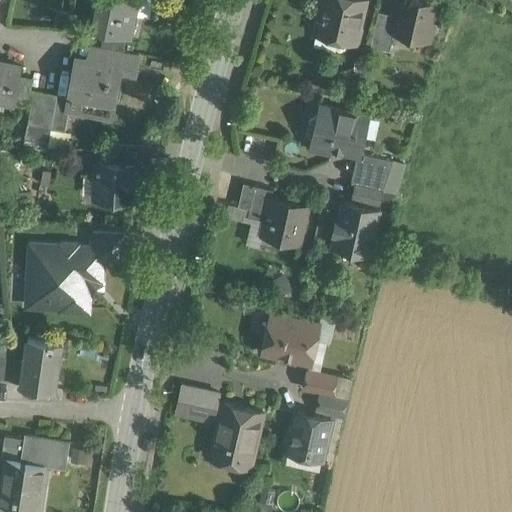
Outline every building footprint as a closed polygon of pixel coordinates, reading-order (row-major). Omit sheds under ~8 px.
[(136,0),(100,0),(95,27),(130,34),(136,0)] [(365,0),(323,0),(316,32),(340,37),(343,41),(352,43),(360,38),(362,29),(359,25),(365,0)] [(437,3),(425,0),(400,0),(397,15),(393,31),(394,31),(428,39),(437,3)] [(397,15),(378,10),(370,45),(389,50),(394,31),(393,31),(397,15)] [(126,39),(104,34),(102,46),(124,50),(126,39)] [(102,46),(99,58),(137,65),(139,53),(124,50),(102,46)] [(137,65),(99,58),(98,63),(76,58),(67,106),(112,115),(119,76),(134,79),(137,65)] [(21,65),(0,60),(0,95),(15,98),(20,75),(21,65)] [(32,77),(20,75),(15,98),(28,101),(32,77)] [(57,93),(34,89),(28,123),(51,128),(57,93)] [(368,116),(321,105),(319,113),(316,112),(310,116),(307,127),(311,133),(314,134),(312,142),(359,153),(368,116)] [(143,142),(114,141),(114,149),(106,149),(105,160),(136,162),(136,164),(142,164),(143,142)] [(393,159),(364,152),(363,157),(357,156),(351,182),(356,183),(383,189),(393,159)] [(105,160),(98,160),(95,196),(134,198),(134,184),(138,185),(139,168),(135,168),(136,164),(136,162),(105,160)] [(383,189),(356,183),(353,196),(380,203),(383,189)] [(273,188),(255,184),(248,215),(265,219),(271,196),(272,196),(273,188)] [(272,196),(271,196),(265,219),(262,233),(299,241),(308,204),(272,196)] [(378,209),(345,201),(341,219),(337,218),(334,231),(338,232),(335,245),(368,252),(378,209)] [(122,232),(93,231),(92,245),(92,256),(104,256),(120,257),(122,232)] [(78,243),(61,242),(61,244),(30,242),(28,286),(62,288),(61,306),(89,307),(90,285),(96,279),(102,279),(104,256),(92,256),(92,245),(78,244),(78,243)] [(320,322),(272,311),(266,335),(262,334),(259,350),(310,362),(320,322)] [(49,338),(29,335),(25,360),(22,383),(22,384),(54,388),(58,356),(55,356),(57,341),(60,341),(61,340),(54,339),(54,338),(49,337),(49,338)] [(14,359),(0,356),(0,378),(11,380),(14,359)] [(25,360),(14,359),(11,380),(11,381),(22,383),(25,360)] [(351,379),(308,369),(304,387),(321,391),(348,397),(351,379)] [(195,386),(183,384),(177,407),(189,410),(195,386)] [(348,397),(321,391),(317,408),(344,414),(348,397)] [(263,410),(224,401),(211,455),(250,464),(263,410)] [(331,418),(297,410),(293,428),(289,431),(286,443),(289,447),(288,450),(322,458),(331,418)] [(70,440),(25,433),(24,438),(5,435),(1,458),(6,458),(7,458),(45,464),(66,467),(70,440)] [(45,464),(7,458),(6,458),(0,499),(0,511),(14,511),(16,504),(33,507),(34,504),(41,505),(44,485),(37,484),(37,480),(42,481),(45,464)]
